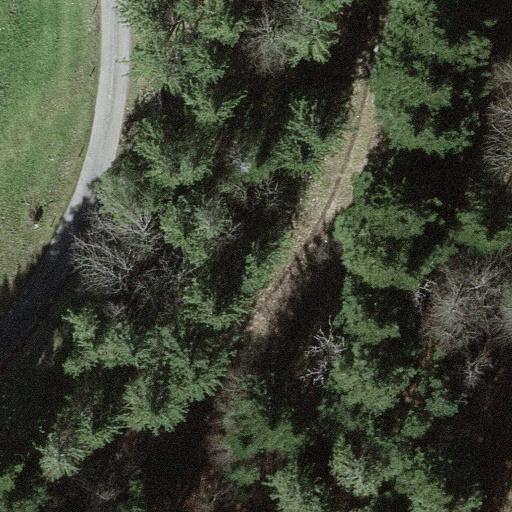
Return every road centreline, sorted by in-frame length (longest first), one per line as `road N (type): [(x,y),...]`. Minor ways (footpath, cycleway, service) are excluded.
road 1 (track): [(0,484),(146,426),(332,211),(377,63),(377,0)]
road 2 (unclassified): [(0,382),(80,210),(123,80),(133,0)]
